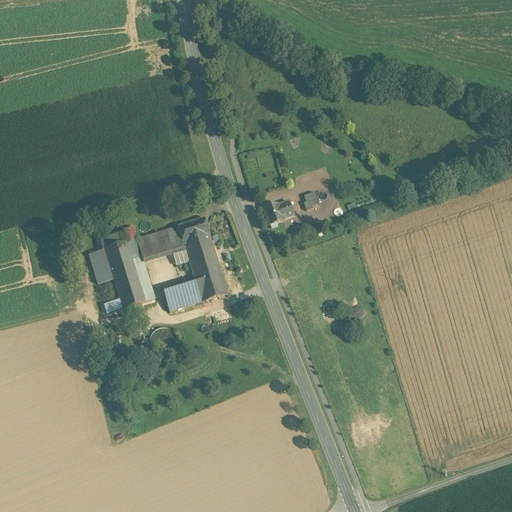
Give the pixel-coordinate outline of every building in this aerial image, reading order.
[(315,193),(304,197),(306,203),(304,204),(307,212),(320,207),(315,193)] [(288,202),(278,206),(278,205),(263,210),(269,226),(284,221),(283,220),(293,216),(288,202)] [(178,228),(185,249),(187,257),(213,249),(209,236),(204,220),(178,228)] [(185,249),(178,228),(167,232),(173,253),(185,249)] [(133,230),(123,233),(126,242),(130,240),(131,242),(136,241),(133,230)] [(167,232),(136,241),(143,262),(172,253),(173,253),(167,232)] [(123,233),(100,240),(104,251),(127,244),(126,242),(123,233)] [(130,240),(126,242),(127,244),(104,251),(113,281),(123,310),(155,300),(143,262),(136,241),(131,242),(130,240)] [(173,253),(172,253),(176,268),(189,264),(187,257),(185,249),(173,253)] [(213,249),(187,257),(189,264),(196,284),(196,285),(202,303),(227,295),(213,249)] [(104,251),(94,254),(103,284),(113,281),(104,251)] [(98,286),(103,284),(94,254),(88,256),(98,286)] [(189,287),(196,285),(196,284),(164,294),(164,297),(190,289),(189,287)] [(196,285),(189,287),(190,289),(164,297),(163,298),(168,314),(202,303),(196,285)] [(358,307),(341,319),(347,327),(363,315),(358,307)] [(176,349),(177,343),(176,338),(173,334),(168,331),(163,330),(158,331),(153,334),(150,338),(149,344),(151,349),(154,353),(158,356),(163,357),(169,356),(173,353),(176,349)]
